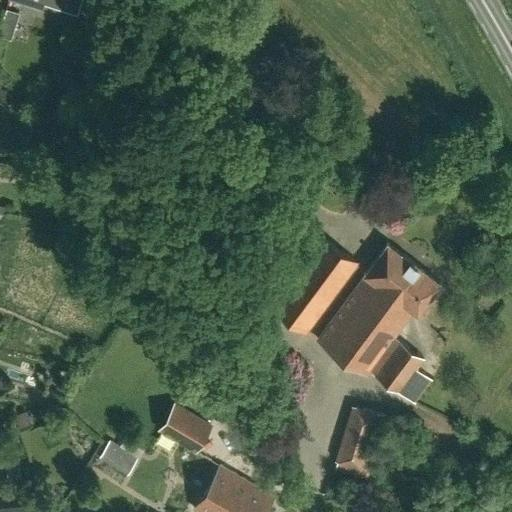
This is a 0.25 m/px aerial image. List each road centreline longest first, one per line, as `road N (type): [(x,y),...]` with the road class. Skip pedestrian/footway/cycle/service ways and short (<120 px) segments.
road 1 (track): [(314,492),(318,456),(266,386),(249,313),(306,117),(193,0)]
road 2 (track): [(306,117),(360,175),(362,204),(341,224),(282,202)]
road 3 (track): [(318,456),(329,409),(326,369),(301,341),(249,313)]
